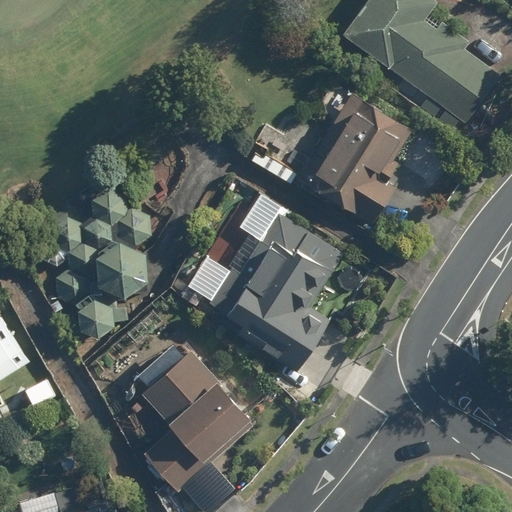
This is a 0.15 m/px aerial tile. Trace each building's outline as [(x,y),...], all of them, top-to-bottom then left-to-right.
[(361,0),(336,37),(463,124),(497,74),(461,50),(466,43),(438,24),(434,29),(421,20),(432,5),(424,0),(361,0)] [(333,115),(334,115),(294,180),(368,226),(393,187),(385,181),(415,133),(349,92),(347,95),(346,93),(345,92),(344,91),(343,90),(341,89),(340,89),(338,88),(337,88),(335,88),(333,88),(332,88),(330,89),(329,89),(327,90),(326,91),(325,92),(324,93),(323,95),(322,96),(322,98),(322,100),(321,101),(321,103),(322,104),(322,106),(323,107),(323,109),(324,110),(326,111),(327,112),(328,113),(330,114),(331,115),(333,115)] [(73,211),(38,234),(57,263),(71,253),(78,263),(63,272),(63,290),(67,297),(88,304),(88,326),(109,333),(124,321),(125,297),(118,291),(119,283),(136,292),(159,276),(157,245),(150,240),(160,230),(160,218),(152,208),(134,204),(130,191),(116,184),(98,195),(102,214),(90,221),(73,211)] [(350,249),(284,210),(248,271),(239,265),(217,302),(249,321),(243,332),(309,371),(340,319),(316,305),(350,249)] [(40,354),(0,295),(0,379),(3,379),(40,354)] [(180,421),(150,452),(186,487),(218,457),(215,454),(265,407),(231,372),(228,374),(200,345),(195,350),(182,337),(147,373),(157,383),(149,391),(180,421)] [(17,511),(124,511),(119,496),(96,503),(88,476),(34,491),(39,511),(30,511),(30,508),(17,511)]
